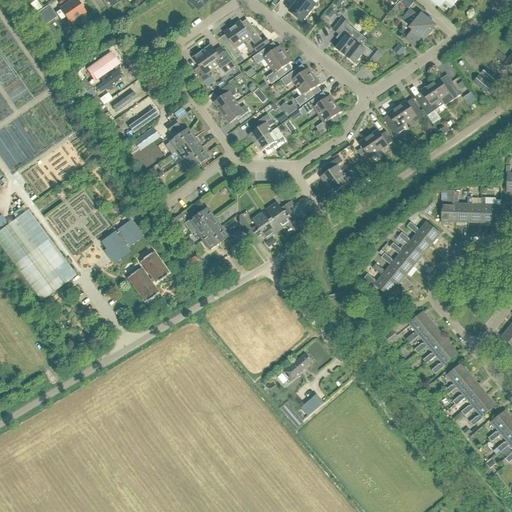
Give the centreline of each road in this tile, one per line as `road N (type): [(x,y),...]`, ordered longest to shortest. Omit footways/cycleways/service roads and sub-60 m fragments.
road 1 (residential): [(267,265),(471,511)]
road 2 (unclassified): [(0,424),(267,265)]
road 3 (unclassified): [(331,225),(511,101)]
road 4 (unknown): [(10,185),(128,347)]
road 5 (residential): [(511,241),(462,245),(431,282),(435,304),(471,347)]
road 6 (residential): [(367,97),(504,4)]
road 7 (residential): [(245,0),(367,97)]
